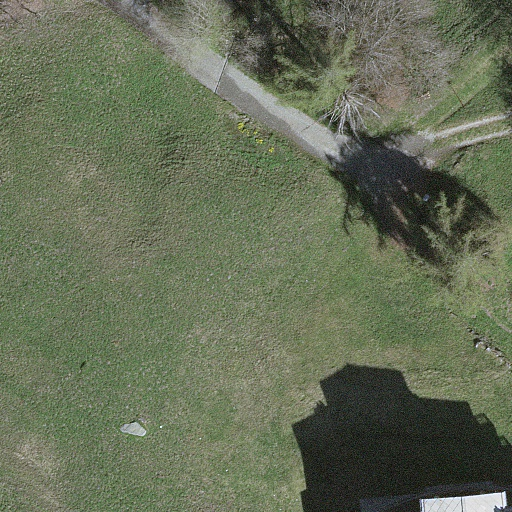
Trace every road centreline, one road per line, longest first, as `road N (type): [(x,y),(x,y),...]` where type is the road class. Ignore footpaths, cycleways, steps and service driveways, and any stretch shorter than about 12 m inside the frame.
road 1 (track): [(335,163),(86,0)]
road 2 (track): [(335,163),(445,289),(499,324)]
road 3 (track): [(511,121),(335,163)]
